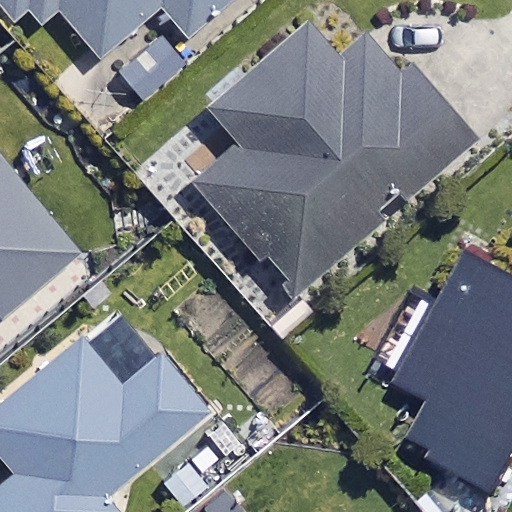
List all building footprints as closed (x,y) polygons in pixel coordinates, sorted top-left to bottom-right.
[(0,0),(0,14),(12,29),(45,0),(48,0),(92,51),(151,0),(153,0),(180,32),(216,0),(0,0)] [(329,42),(306,15),(204,104),(231,136),(185,176),(284,288),(465,131),(400,56),(388,67),(351,24),(329,42)] [(0,305),(68,252),(0,164),(0,305)] [(511,452),(511,263),(466,239),(397,367),(431,386),(408,430),(497,479),(511,452)] [(114,381),(73,332),(0,393),(0,456),(11,469),(0,478),(0,511),(90,511),(85,505),(201,407),(152,349),(114,381)]
